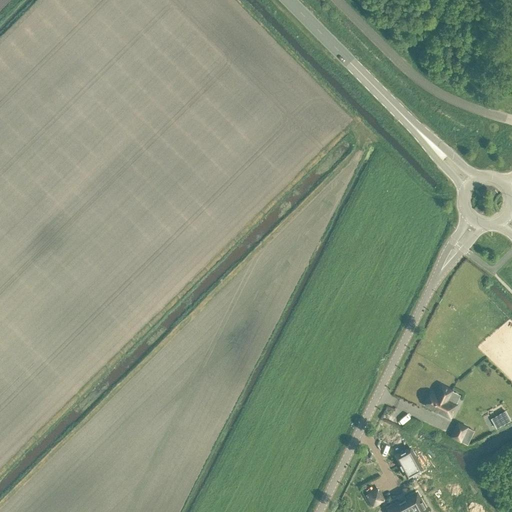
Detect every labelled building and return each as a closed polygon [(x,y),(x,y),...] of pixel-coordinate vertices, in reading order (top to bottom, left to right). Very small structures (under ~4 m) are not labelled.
[(452,390),(441,384),(437,394),(432,391),(425,405),(450,417),(457,404),(447,399),(452,390)] [(497,426),(511,419),(511,416),(508,408),(493,416),(497,426)] [(474,430),(467,427),(460,440),(467,443),(474,430)] [(396,455),(408,477),(422,469),(410,448),(396,455)] [(384,499),(378,489),(367,494),(373,505),(384,499)] [(427,511),(417,493),(388,508),(390,511),(427,511)]
